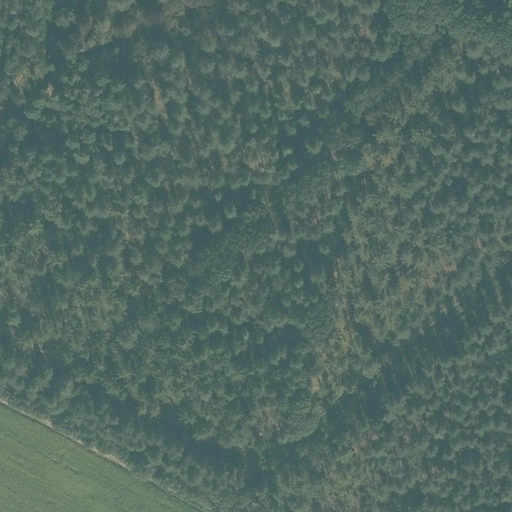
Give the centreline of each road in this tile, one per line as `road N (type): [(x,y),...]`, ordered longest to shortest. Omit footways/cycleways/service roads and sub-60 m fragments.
road 1 (track): [(511,252),(266,449),(225,445),(0,326)]
road 2 (track): [(86,372),(472,0)]
road 3 (track): [(0,395),(214,511)]
road 4 (track): [(63,0),(0,112)]
